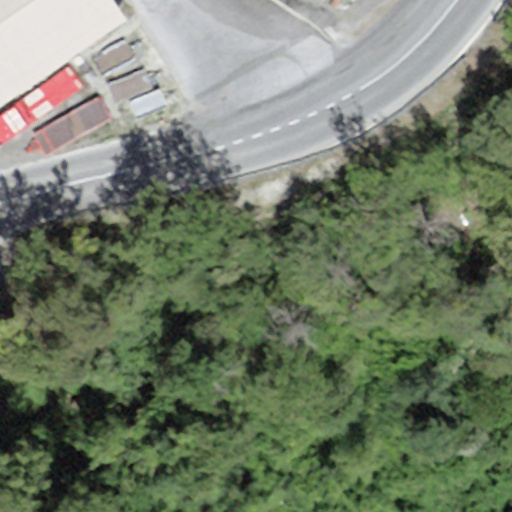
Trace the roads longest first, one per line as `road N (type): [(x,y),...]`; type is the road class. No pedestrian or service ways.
road 1 (tertiary): [(0,201),(233,143),(318,111),(396,63),(457,0)]
road 2 (unknown): [(233,143),(153,0)]
